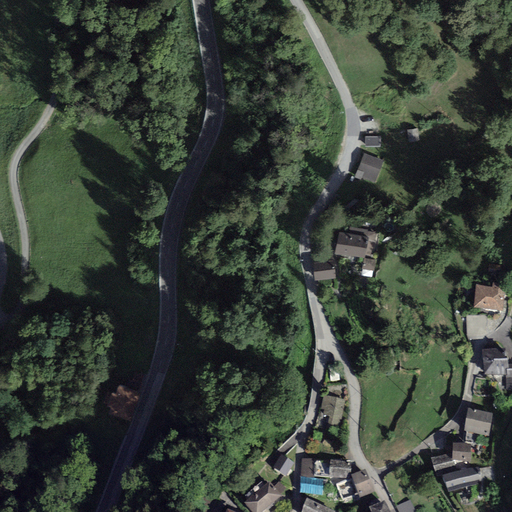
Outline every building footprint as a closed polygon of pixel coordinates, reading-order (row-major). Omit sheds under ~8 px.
[(417,129),(408,130),(409,141),(418,140),(417,129)] [(380,136),(366,136),(366,146),(380,147),(380,136)] [(383,161),(364,153),(354,178),(361,180),(362,178),(375,183),(383,161)] [(368,230),(349,227),(348,234),(339,232),(335,253),(364,259),(364,258),(368,240),(375,242),(377,234),(368,232),(368,230)] [(376,260),(365,258),(364,258),(364,259),(362,269),(374,271),(376,260)] [(334,260),(313,262),(315,281),(336,278),(334,260)] [(492,287),(476,285),(473,307),(503,311),(506,284),(493,282),(492,287)] [(484,315),(466,316),(466,335),(468,340),(483,340),(483,335),(484,335),(484,315)] [(506,348),(482,350),(484,376),(506,375),(506,376),(511,375),(511,364),(508,364),(506,348)] [(132,379),(141,382),(145,370),(136,367),(132,379)] [(139,393),(119,386),(116,395),(111,393),(107,404),(112,406),(110,412),(130,419),(139,393)] [(345,400),(324,395),(321,409),(324,410),(323,415),(330,417),(328,424),(338,426),(340,419),(341,419),(345,400)] [(493,413),(468,408),(463,431),(489,436),(493,413)] [(471,444),(452,443),(452,453),(451,460),(453,461),(470,462),(471,444)] [(431,458),(437,477),(442,476),(456,472),(453,461),(451,460),(452,453),(431,458)] [(294,463),(281,454),(273,467),(285,476),(294,463)] [(314,459),(301,459),(301,477),(314,478),(313,476),(314,461),(314,459)] [(352,461),(330,460),(330,462),(314,461),(313,476),(350,479),(352,461)] [(477,466),(456,472),(442,476),(448,492),(482,481),(477,466)] [(365,469),(351,475),(360,498),(374,492),(365,469)] [(314,478),(301,477),(300,493),(322,496),(324,478),(314,478)] [(270,482),(268,483),(244,503),(251,511),(262,511),(282,497),(280,494),(274,487),(270,482)] [(279,482),(274,487),(280,494),(285,489),(279,482)] [(334,511),(335,511),(307,498),(300,511),(334,511)] [(390,511),(384,500),(368,507),(370,511),(390,511)] [(415,511),(410,500),(396,507),(398,511),(415,511)]
